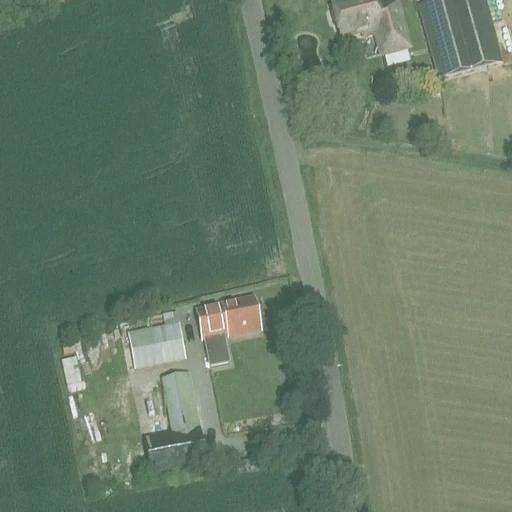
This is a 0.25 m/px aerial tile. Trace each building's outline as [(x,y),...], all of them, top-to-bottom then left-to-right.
[(376,11),(373,0),(356,0),(357,2),(332,9),(333,11),(331,15),(333,23),(337,25),(341,40),(362,34),(364,39),(376,36),(381,56),(408,49),(396,6),(376,11)] [(438,83),(499,66),(502,66),(483,0),(454,0),(418,10),(438,83)] [(230,339),(260,333),(253,302),(197,315),(204,344),(229,338),(230,339)] [(129,338),(136,374),(186,363),(176,315),(105,330),(107,342),(129,338)] [(173,433),(197,428),(188,377),(163,381),(173,433)]
